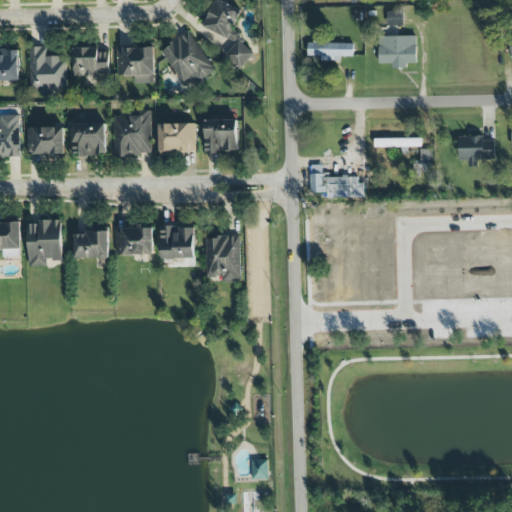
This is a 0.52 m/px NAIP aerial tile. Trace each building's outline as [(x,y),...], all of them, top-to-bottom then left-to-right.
[(245,69),(253,50),(240,45),(244,35),(232,29),(241,10),(219,0),(215,0),(204,28),(234,41),(226,60),(245,69)] [(389,25),(403,25),(403,13),(389,12),(389,25)] [(215,71),(189,32),(161,50),(184,85),(191,80),(195,85),(215,71)] [(417,63),(416,36),(378,37),(379,64),(392,64),(392,68),(407,68),(407,64),(417,63)] [(321,61),(341,61),(341,57),(354,57),(354,42),(308,41),(308,56),(321,56),(321,61)] [(47,47),(29,47),(30,89),(41,89),(41,93),(67,93),(66,58),(48,58),(47,47)] [(73,49),(74,77),(109,76),(109,48),(73,49)] [(117,49),(118,76),(135,76),(135,84),(155,83),(154,48),(117,49)] [(0,49),(0,82),(20,82),(19,49),(0,49)] [(151,110),(143,111),(143,116),(114,116),(115,157),(152,156),(151,110)] [(19,115),(1,116),(1,121),(0,120),(0,158),(20,158),(19,115)] [(205,121),(205,153),(239,152),(238,120),(205,121)] [(106,123),(72,124),(73,157),(106,156),(106,123)] [(196,152),(195,123),(158,124),(159,156),(172,155),(172,152),(196,152)] [(28,156),(65,155),(64,127),(27,128),(28,156)] [(459,137),(459,160),(468,160),(468,167),(478,167),(478,160),(494,160),(494,140),(484,141),(484,136),(459,137)] [(375,138),(375,147),(421,148),(421,139),(375,138)] [(432,150),(420,149),(420,161),(413,161),(413,172),(432,172),(432,150)] [(310,193),(327,193),(327,198),(362,198),(361,176),(322,176),(322,165),(310,165),(310,193)] [(63,261),(62,220),(37,220),(37,224),(28,225),(29,267),(47,267),(47,261),(63,261)] [(21,223),(0,222),(0,250),(3,250),(3,258),(21,258),(21,223)] [(116,228),(117,256),(154,255),(153,225),(138,225),(138,228),(116,228)] [(196,259),(195,229),(174,229),(174,226),(161,227),(162,259),(196,259)] [(75,233),(75,259),(110,258),(109,232),(75,233)] [(206,237),(207,277),(222,277),(222,281),(241,281),(240,237),(206,237)] [(268,460),(252,460),(253,480),(269,479),(268,460)]
